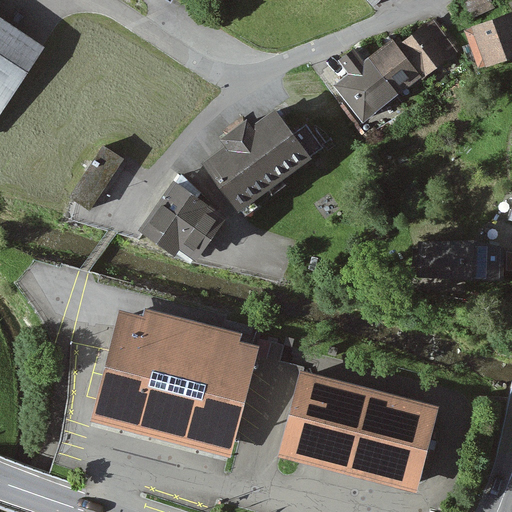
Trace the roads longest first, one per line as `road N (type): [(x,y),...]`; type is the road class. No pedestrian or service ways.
road 1 (residential): [(84,272),(71,322),(91,329),(78,447),(129,469),(119,511)]
road 2 (residential): [(438,0),(245,83)]
road 3 (unknown): [(129,469),(327,511)]
road 4 (residential): [(245,83),(113,231)]
road 5 (unclassified): [(101,0),(206,69),(245,83)]
